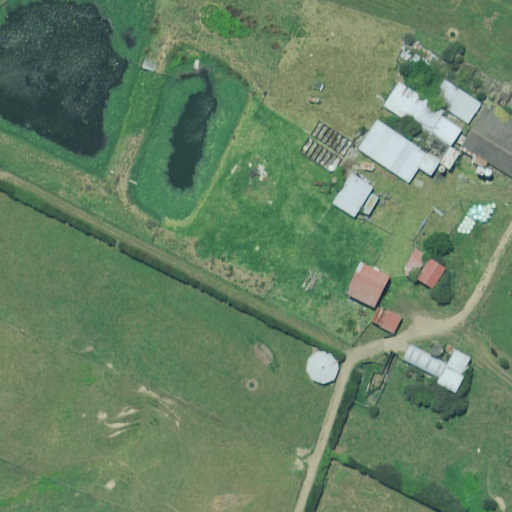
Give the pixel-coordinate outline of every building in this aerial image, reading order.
[(159,63),(147,58),(143,68),(155,73),(159,63)] [(483,105),(447,81),(434,100),(470,124),(483,105)] [(446,112),(401,82),(385,107),(431,136),(446,112)] [(511,115),(490,103),(463,148),(477,156),(473,162),(486,169),(490,163),(511,176),(511,115)] [(430,140),(423,150),(441,162),(441,163),(451,170),(462,153),(453,147),(467,126),(447,113),(430,140)] [(441,162),(423,150),(379,121),(360,150),(410,183),(420,168),(432,176),(440,163),(441,163),(441,162)] [(374,188),(352,175),(334,204),(356,218),(374,188)] [(447,269),(418,251),(404,274),(433,292),(447,269)] [(390,277),(362,263),(347,294),(376,308),(390,277)] [(403,318),(380,306),(372,322),(395,334),(403,318)] [(449,365),(412,346),(404,360),(441,378),(438,384),(457,393),(466,376),(464,375),(472,359),(457,351),(449,365)] [(338,374),(339,369),(339,364),(337,360),(333,356),(329,353),(324,352),(319,353),(314,355),(310,358),(307,363),(306,368),(307,373),(309,378),(313,382),(317,384),(322,385),(327,385),(332,382),(336,379),(338,374)] [(385,377),(376,374),(372,385),(382,388),(385,377)]
